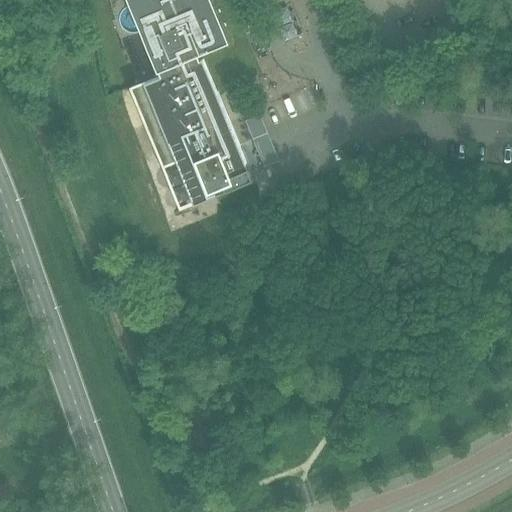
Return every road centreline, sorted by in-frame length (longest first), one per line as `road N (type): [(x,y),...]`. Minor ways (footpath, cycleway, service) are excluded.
road 1 (primary): [(109,511),(0,201)]
road 2 (tertiary): [(402,511),(511,458)]
